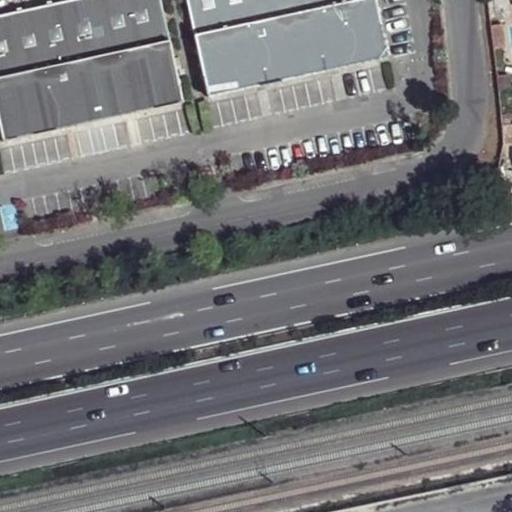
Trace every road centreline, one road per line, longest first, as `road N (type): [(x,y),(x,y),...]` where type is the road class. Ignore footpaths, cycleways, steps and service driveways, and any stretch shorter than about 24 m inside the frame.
road 1 (unclassified): [(0,269),(415,178),(449,153),(467,110),(466,0)]
road 2 (motorway): [(0,437),(511,325)]
road 3 (motorway): [(511,253),(0,365)]
